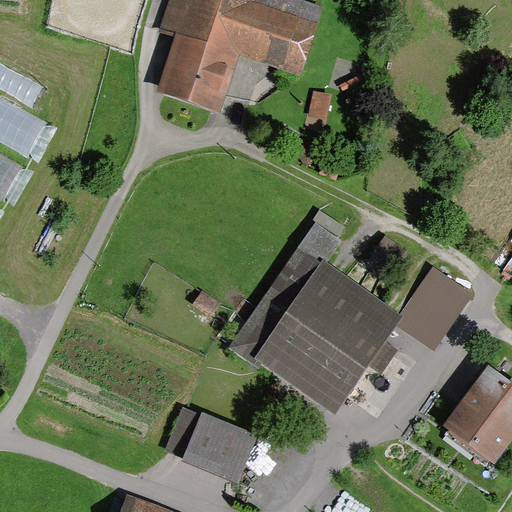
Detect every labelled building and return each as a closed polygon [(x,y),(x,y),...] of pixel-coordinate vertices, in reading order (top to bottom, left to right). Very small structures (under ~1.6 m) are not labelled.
[(175,0),(167,26),(183,31),(163,92),(222,111),(242,47),(302,66),(320,9),(292,0),(175,0)] [(332,97),(315,94),(311,118),(328,121),(332,97)] [(0,136),(33,152),(48,119),(0,96),(0,136)] [(0,189),(10,194),(26,162),(0,149),(0,189)] [(314,239),(239,353),(347,424),(407,334),(323,279),(339,255),(314,239)] [(407,257),(388,244),(372,268),(391,281),(407,257)] [(475,298),(442,277),(408,330),(441,351),(475,298)] [(511,456),(511,381),(499,372),(456,431),(505,466),(511,456)] [(261,441),(190,416),(176,458),(246,482),(261,441)]
